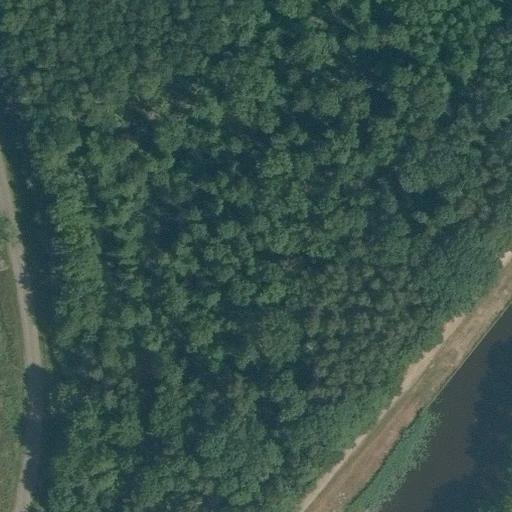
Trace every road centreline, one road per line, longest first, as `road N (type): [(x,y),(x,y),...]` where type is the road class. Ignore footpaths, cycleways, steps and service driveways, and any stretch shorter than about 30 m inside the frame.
road 1 (unclassified): [(294,511),(511,241)]
road 2 (unclassified): [(20,511),(32,398),(0,188)]
